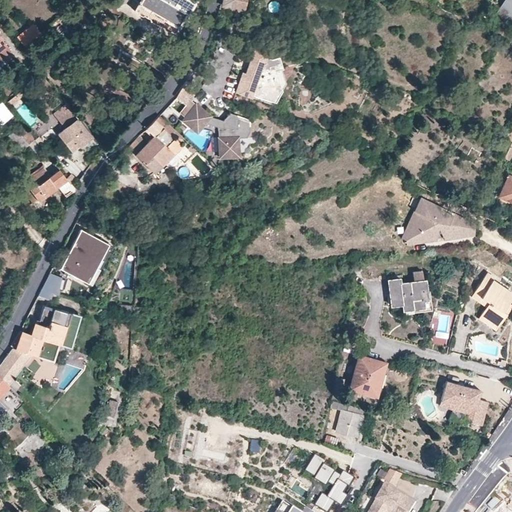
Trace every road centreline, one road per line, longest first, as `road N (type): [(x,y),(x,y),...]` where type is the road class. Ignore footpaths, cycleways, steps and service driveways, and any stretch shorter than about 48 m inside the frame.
road 1 (residential): [(0,346),(87,188),(183,70),(214,0)]
road 2 (residential): [(377,284),(375,341),(511,377)]
